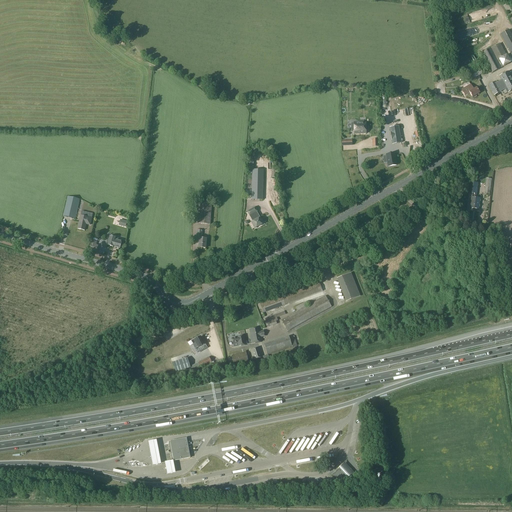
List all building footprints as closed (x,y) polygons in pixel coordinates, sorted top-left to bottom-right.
[(511,19),(511,18),(511,1),(511,0),(503,0),(501,2),(511,19)] [(493,6),(471,12),(473,19),(489,15),(488,12),(494,11),(493,6)] [(500,34),(511,57),(511,34),(509,29),(500,34)] [(503,67),(511,63),(507,54),(506,55),(500,43),(490,48),(480,54),(490,74),(501,68),(503,67)] [(482,74),(480,68),(472,72),(471,69),(463,72),(464,75),(468,73),(468,74),(470,73),(473,78),(482,74)] [(507,92),(508,92),(511,90),(511,78),(508,72),(500,76),(504,85),(502,86),(504,89),(505,89),(507,92)] [(494,96),(501,92),(496,81),(488,85),(494,96)] [(476,88),(473,89),(470,84),(461,90),(465,96),(470,93),(472,97),(480,93),(476,88)] [(406,111),(381,110),(380,115),(392,115),(428,115),(428,104),(408,103),(408,107),(406,106),(406,111)] [(351,123),(351,131),(354,131),(354,134),(360,134),(360,121),(356,122),(356,123),(351,123)] [(360,121),(360,134),(366,134),(366,130),(368,130),(368,126),(366,127),(366,122),(364,122),(364,121),(360,121)] [(401,143),(398,127),(390,128),(392,144),(401,143)] [(386,135),(377,135),(378,151),(386,150),(386,135)] [(386,158),(382,158),(383,165),(387,165),(387,169),(396,168),(395,163),(394,163),(394,161),(395,161),(394,156),(386,157),(386,158)] [(252,175),(251,190),(245,190),(245,196),(251,196),(251,200),(263,200),(263,170),(252,169),(252,171),(247,171),(246,174),(252,175)] [(470,182),(468,193),(476,194),(478,183),(470,182)] [(67,196),(63,216),(75,219),(79,199),(67,196)] [(472,197),(470,208),(478,209),(480,198),(472,197)] [(210,225),(212,204),(199,203),(197,224),(210,225)] [(252,225),(253,224),(254,228),(263,223),(260,218),(259,218),(256,212),(257,212),(255,207),(247,212),(249,216),(250,215),(252,218),(251,219),(252,221),(251,222),(252,225)] [(90,225),(92,218),(81,215),(78,229),(85,230),(86,224),(90,225)] [(206,248),(206,238),(202,238),(202,230),(196,230),(196,239),(199,239),(198,248),(206,248)] [(115,242),(116,238),(109,236),(107,245),(120,249),(121,243),(116,241),(116,242),(115,242)] [(96,242),(91,241),(89,249),(96,251),(98,245),(95,245),(96,242)] [(351,273),(338,279),(347,301),(360,296),(351,273)] [(322,291),(319,283),(260,305),(263,313),(322,291)] [(325,296),(281,320),(287,331),(331,307),(325,296)] [(285,314),(284,311),(265,318),(268,327),(277,324),(276,321),(278,321),(277,318),(285,314)] [(259,328),(249,330),(250,335),(249,335),(249,337),(251,337),(252,343),(262,341),(261,337),(264,336),(263,331),(260,332),(259,328)] [(244,336),(237,337),(232,338),(233,344),(238,343),(238,346),(246,345),(244,336)] [(292,347),(297,346),(294,336),(289,338),(289,336),(264,345),(267,356),(292,347)] [(200,349),(201,351),(207,348),(201,337),(194,340),(198,347),(200,347),(201,349),(200,349)] [(253,360),(262,357),(260,347),(250,350),(253,360)] [(233,366),(248,362),(246,351),(231,355),(233,366)] [(191,368),(188,358),(174,362),(176,371),(191,368)] [(317,448),(327,434),(324,433),(314,447),(317,448)] [(302,449),(306,451),(315,437),(312,435),(309,439),(306,437),(297,451),(300,453),(302,449)] [(173,462),(173,463),(190,460),(186,439),(169,442),(172,460),(173,462)] [(294,440),(293,441),(291,439),(281,454),(283,456),(286,452),(289,454),(297,442),(294,440)] [(156,440),(148,441),(150,453),(151,460),(152,465),(160,463),(160,459),(158,452),(156,440)] [(215,454),(214,456),(227,462),(228,460),(215,454)] [(173,463),(172,460),(164,461),(166,474),(175,472),(173,463)] [(343,462),(337,467),(342,473),(346,477),(352,472),(348,467),(343,462)]
